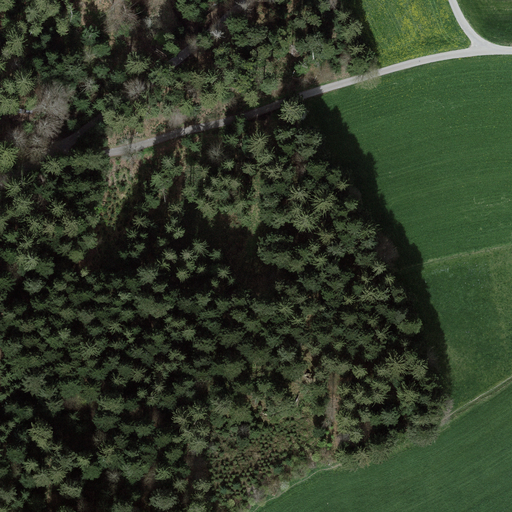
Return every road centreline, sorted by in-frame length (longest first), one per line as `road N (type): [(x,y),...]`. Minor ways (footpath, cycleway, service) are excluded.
road 1 (unclassified): [(494,49),(420,61),(290,100),(70,139)]
road 2 (residential): [(70,139),(248,0)]
